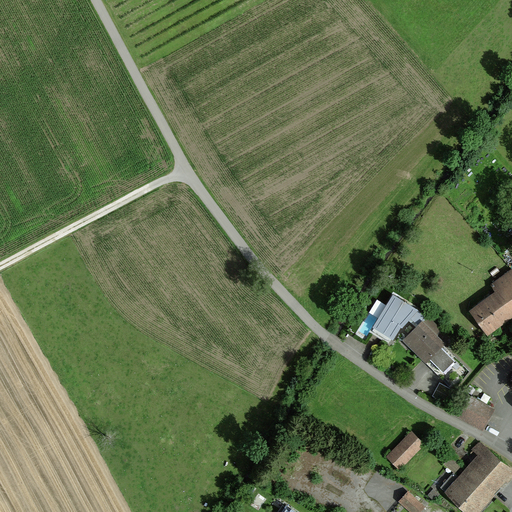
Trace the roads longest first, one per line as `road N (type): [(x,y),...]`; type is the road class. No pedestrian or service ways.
road 1 (track): [(0,266),(186,169)]
road 2 (residential): [(511,454),(337,346)]
road 3 (track): [(186,169),(94,0)]
